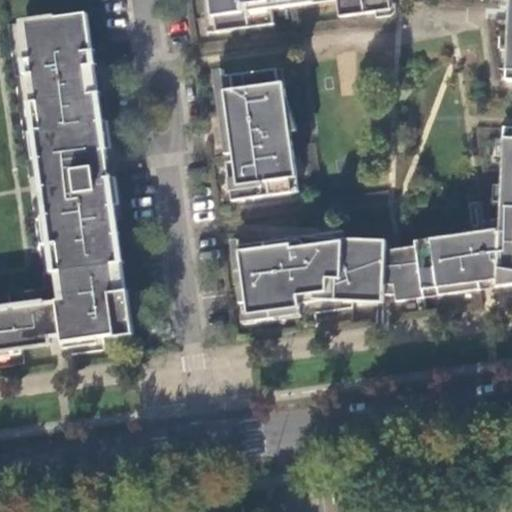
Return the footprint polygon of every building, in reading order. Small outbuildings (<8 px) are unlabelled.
[(212,0),(218,34),(275,27),(273,5),(309,0),(336,0),(339,20),(392,12),(390,0),(212,0)] [(58,246),(66,301),(43,305),(43,306),(17,309),(17,307),(9,308),(9,310),(0,311),(0,352),(51,346),(115,337),(115,340),(135,337),(128,293),(125,293),(124,289),(94,65),(87,17),(29,25),(33,62),(31,62),(32,77),(35,76),(42,131),(35,132),(41,177),(53,175),(56,200),(44,202),(50,246),(58,246)] [(278,68),(224,75),(242,201),(292,194),(290,180),(298,179),(294,152),(287,153),(284,131),(291,130),(284,81),(279,82),(278,68)] [(388,251),(385,295),(398,296),(399,303),(482,290),(511,285),(511,129),(504,129),(500,213),(499,231),(475,234),(417,242),(417,247),(403,249),(396,250),(388,251)] [(290,244),(239,251),(249,323),(274,319),(273,313),(300,309),(299,297),(313,296),(313,301),(385,303),(385,295),(388,251),(388,242),(331,239),(289,237),(290,244)]
